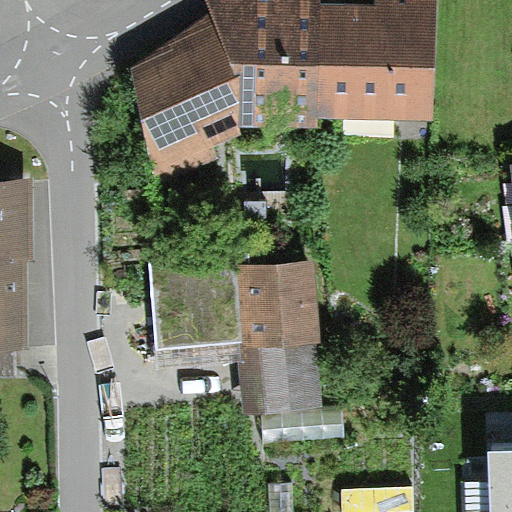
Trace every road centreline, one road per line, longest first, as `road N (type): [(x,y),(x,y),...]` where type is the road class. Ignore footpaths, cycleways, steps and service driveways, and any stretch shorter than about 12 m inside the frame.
road 1 (residential): [(50,78),(73,168),(79,511)]
road 2 (unclassified): [(164,0),(50,78)]
